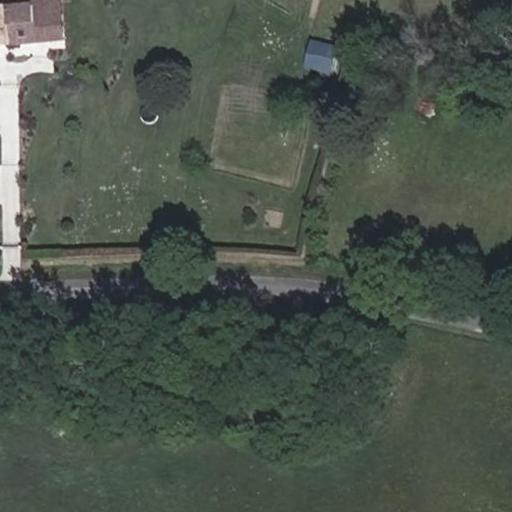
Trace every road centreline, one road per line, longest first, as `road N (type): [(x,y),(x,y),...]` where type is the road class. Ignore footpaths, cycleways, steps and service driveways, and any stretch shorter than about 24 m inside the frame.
road 1 (unclassified): [(0,298),(290,284),(511,317)]
road 2 (unknown): [(102,0),(96,45),(33,62),(26,78),(8,299)]
